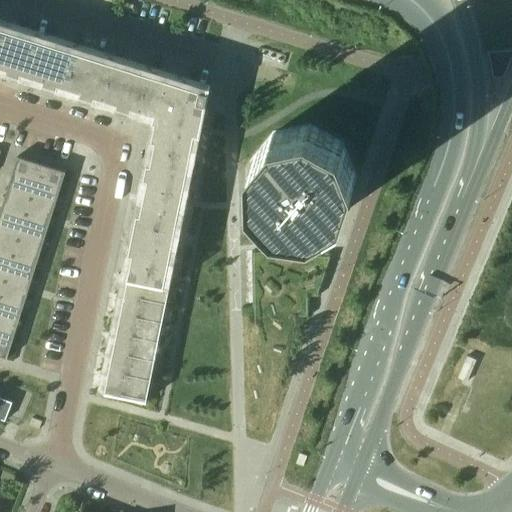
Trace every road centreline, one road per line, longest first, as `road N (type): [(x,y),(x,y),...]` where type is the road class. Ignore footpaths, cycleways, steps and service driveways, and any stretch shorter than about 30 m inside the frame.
road 1 (secondary): [(416,0),(438,26),(453,65),(451,141),(331,463)]
road 2 (residential): [(0,103),(103,140),(114,155),(49,466)]
road 3 (secondary): [(358,474),(470,198)]
road 4 (residential): [(27,0),(293,82)]
road 5 (secondary): [(470,198),(485,94),(461,0)]
road 6 (residential): [(49,466),(171,511)]
